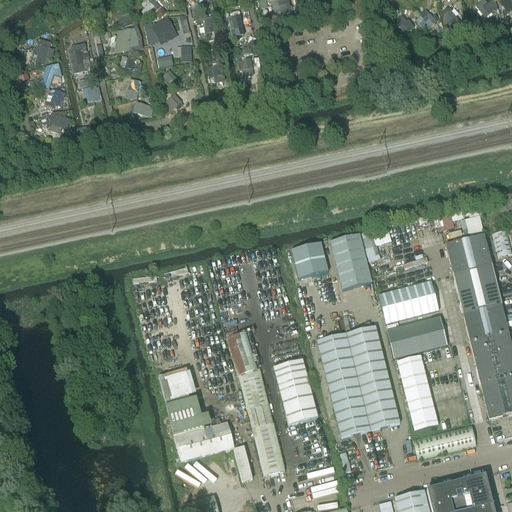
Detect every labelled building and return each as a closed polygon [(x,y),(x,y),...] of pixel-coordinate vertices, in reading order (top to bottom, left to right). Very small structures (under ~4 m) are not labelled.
[(511,11),(511,6),(506,0),(503,0),(499,4),(508,15),(511,11)] [(291,12),(289,1),(272,5),(274,14),(280,13),(281,15),(291,12)] [(493,12),(483,1),(475,8),(485,19),(493,12)] [(147,8),(154,15),(160,10),(153,2),(147,8)] [(461,26),(446,9),(439,16),(448,27),(450,26),(455,31),(461,26)] [(127,18),(124,10),(114,14),(117,21),(127,18)] [(243,29),(239,12),(231,14),(235,31),(243,29)] [(436,24),(425,12),(419,18),(423,21),(418,26),(422,30),(425,28),(428,31),(436,24)] [(414,29),(408,21),(405,23),(402,18),(395,23),(401,32),(399,34),(402,38),(414,29)] [(214,34),(211,19),(202,21),(205,36),(214,34)] [(152,32),(159,39),(165,33),(158,26),(152,32)] [(123,37),(120,47),(128,49),(130,39),(123,37)] [(43,67),(49,50),(40,47),(39,50),(35,49),(33,56),(37,57),(35,65),(43,67)] [(157,55),(164,62),(170,57),(163,49),(157,55)] [(84,60),(88,59),(87,54),(83,55),(82,51),(71,53),(73,63),(71,64),(73,69),(85,66),(84,60)] [(140,75),(142,65),(136,64),(136,62),(128,60),(124,74),(132,77),(132,74),(140,75)] [(242,62),(244,72),(252,70),(250,60),(242,62)] [(48,92),(53,76),(61,79),(58,66),(46,68),(39,89),(48,92)] [(224,82),(221,67),(208,70),(210,79),(215,78),(216,83),(224,82)] [(163,79),(170,86),(176,80),(169,73),(163,79)] [(146,90),(140,88),(141,85),(131,82),(128,91),(138,95),(139,94),(144,96),(146,90)] [(60,108),(64,98),(49,93),(44,107),(55,111),(56,106),(60,108)] [(83,96),(85,105),(93,104),(91,94),(83,96)] [(167,102),(174,110),(181,104),(174,97),(167,102)] [(151,120),(154,110),(136,104),(133,114),(151,120)] [(67,132),(70,122),(65,120),(67,114),(52,115),(50,119),(51,120),(49,126),(51,127),(49,133),(60,136),(62,130),(67,132)] [(459,229),(455,213),(450,214),(450,213),(437,216),(437,217),(432,218),(435,230),(436,230),(437,234),(459,229)] [(386,228),(371,232),(375,247),(390,243),(386,228)] [(497,259),(511,255),(511,254),(507,232),(492,236),(497,259)] [(358,237),(330,244),(342,293),(371,286),(358,237)] [(511,415),(511,349),(484,237),(445,247),(488,421),(511,415)] [(321,246),(292,253),(299,282),(328,275),(321,246)] [(378,298),(385,327),(438,313),(430,284),(378,298)] [(440,320),(386,334),(393,362),(447,348),(440,320)] [(375,329),(316,343),(341,441),(399,426),(375,329)] [(264,479),(285,473),(273,425),(260,371),(248,334),(227,341),(238,379),(252,431),(264,479)] [(426,381),(420,358),(396,364),(402,387),(408,410),(414,434),(438,428),(432,404),(426,381)] [(275,371),(290,428),(320,421),(304,364),(275,371)] [(196,400),(165,408),(173,439),(204,431),(201,418),(196,400)] [(173,439),(172,440),(178,464),(234,450),(227,425),(212,429),(211,429),(204,431),(173,439)] [(470,426),(412,440),(417,462),(476,448),(470,426)] [(234,451),(233,452),(242,484),(252,482),(243,449),(234,451)] [(340,456),(345,475),(351,474),(345,455),(340,456)] [(484,477),(426,493),(430,511),(493,511),(492,508),(493,508),(493,507),(492,507),(484,477)] [(428,511),(423,493),(394,500),(397,511),(428,511)] [(217,511),(214,498),(186,506),(187,511),(217,511)] [(393,511),(391,502),(379,505),(381,511),(393,511)]
